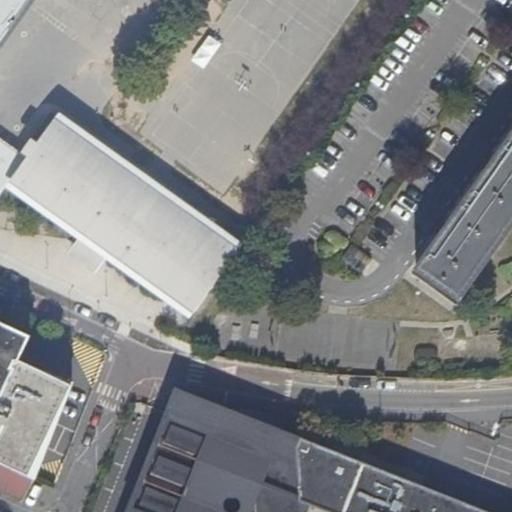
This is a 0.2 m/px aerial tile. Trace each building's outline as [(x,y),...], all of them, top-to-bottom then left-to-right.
[(0,0),(0,199),(9,187),(24,166),(0,149),(0,45),(32,0),(0,0)] [(24,166),(9,187),(193,318),(244,246),(60,116),(24,166)] [(511,150),(422,279),(466,308),(511,242),(511,150)] [(0,402),(19,360),(26,344),(0,331),(0,402)] [(19,360),(0,402),(0,466),(35,482),(71,386),(19,360)] [(172,417),(136,511),(253,511),(257,503),(257,511),(314,511),(317,505),(334,511),(477,511),(311,450),(299,451),(284,458),(268,472),(213,451),(219,434),(172,417)] [(0,466),(0,497),(23,508),(35,482),(0,466)]
